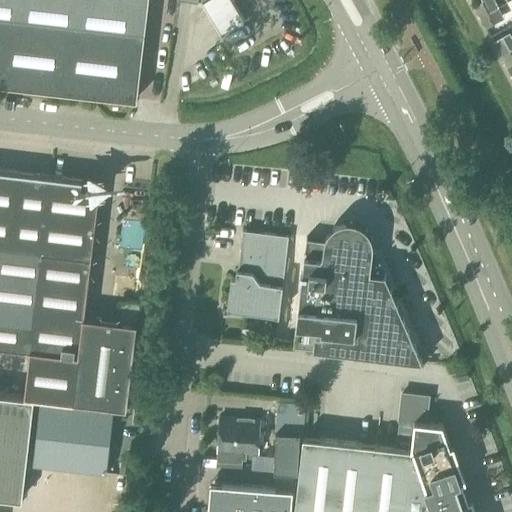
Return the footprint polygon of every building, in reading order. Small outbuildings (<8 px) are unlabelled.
[(0,0),(0,82),(137,99),(149,0),(0,0)] [(481,16),(489,12),(483,1),(475,5),(481,16)] [(489,12),(481,16),(487,28),(495,23),(489,12)] [(494,41),(501,54),(510,49),(511,47),(511,36),(510,33),(494,41)] [(501,54),(508,67),(511,65),(511,53),(510,49),(501,54)] [(0,247),(43,252),(92,258),(101,182),(0,170),(0,247)] [(325,237),(324,240),(305,238),(292,345),(424,361),(369,236),(369,234),(368,233),(366,230),(364,228),(361,226),(359,225),(356,224),(354,223),(350,222),(348,222),(346,222),(344,222),(342,223),(339,223),(335,225),(333,227),(331,229),(329,231),(328,233),(326,235),(325,237)] [(228,309),(280,315),(289,236),(243,230),(237,278),(231,277),(228,309)] [(0,346),(32,350),(43,252),(0,247),(0,346)] [(34,397),(127,408),(137,323),(84,317),(92,258),(43,252),(32,350),(25,396),(34,397)] [(34,397),(25,396),(0,393),(0,495),(23,498),(34,397)] [(114,408),(40,400),(33,464),(107,472),(114,408)] [(259,454),(260,418),(220,416),(218,459),(241,461),(241,458),(245,458),(246,453),(259,454)] [(300,467),(302,420),(278,419),(276,466),(300,467)] [(469,511),(447,446),(450,444),(443,422),(414,419),(411,447),(303,435),(300,467),(294,511),(469,511)] [(291,511),(293,487),(215,481),(214,491),(210,491),(208,511),(291,511)]
